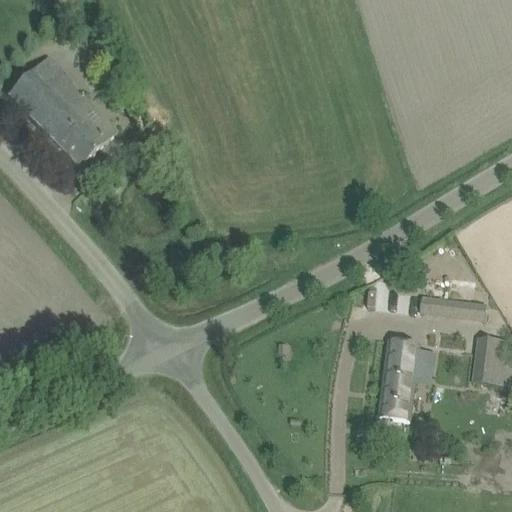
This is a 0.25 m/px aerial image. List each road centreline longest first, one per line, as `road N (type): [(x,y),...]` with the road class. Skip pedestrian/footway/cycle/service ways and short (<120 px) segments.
road 1 (unclassified): [(152,343),(211,321),(511,161)]
road 2 (unclassified): [(152,343),(0,157)]
road 3 (unclassified): [(281,511),(152,343)]
road 4 (unknown): [(330,511),(348,343)]
road 5 (unclassified): [(0,413),(152,343)]
